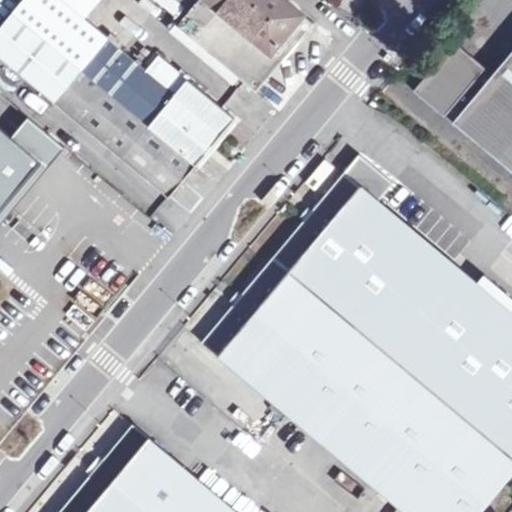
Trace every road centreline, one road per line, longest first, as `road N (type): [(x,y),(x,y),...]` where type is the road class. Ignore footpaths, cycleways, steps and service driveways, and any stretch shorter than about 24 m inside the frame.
road 1 (unclassified): [(415,0),(0,494)]
road 2 (unknown): [(330,101),(511,255)]
